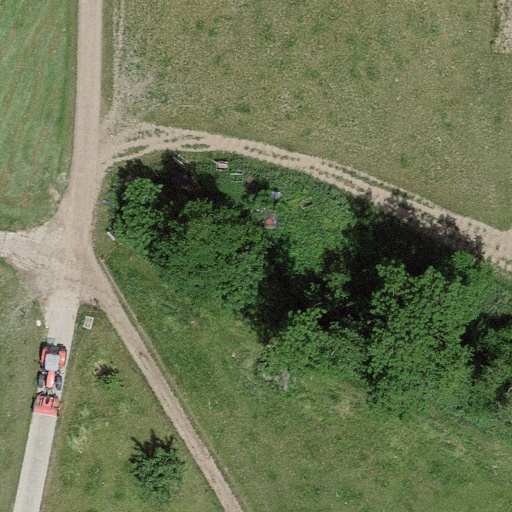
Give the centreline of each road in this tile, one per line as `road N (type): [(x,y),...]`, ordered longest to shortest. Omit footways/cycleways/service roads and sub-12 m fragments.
road 1 (track): [(99,0),(98,101),(75,270),(0,238)]
road 2 (residential): [(28,511),(75,270)]
